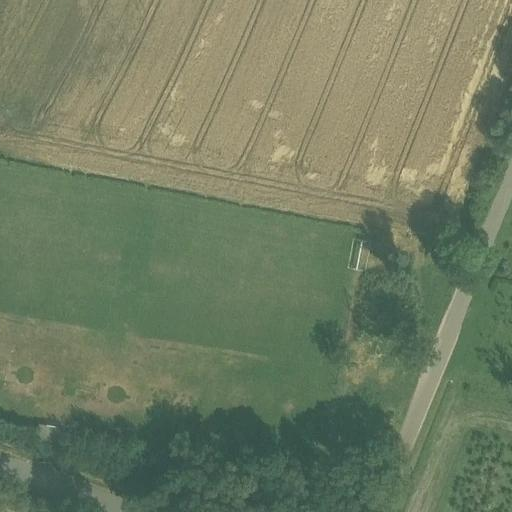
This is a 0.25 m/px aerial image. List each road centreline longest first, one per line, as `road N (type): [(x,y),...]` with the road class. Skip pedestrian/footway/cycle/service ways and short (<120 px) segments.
road 1 (unclassified): [(511,180),(376,511)]
road 2 (unclassified): [(0,447),(185,511)]
